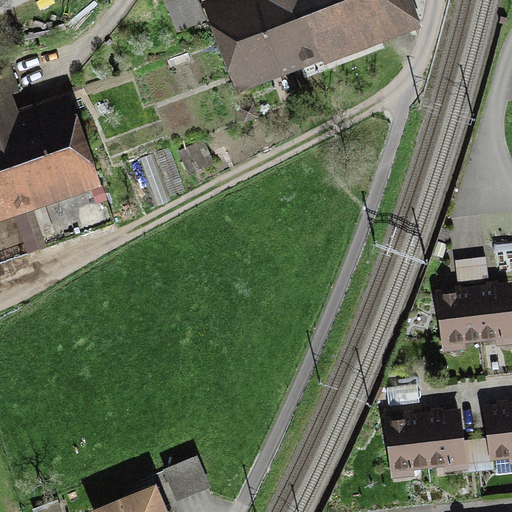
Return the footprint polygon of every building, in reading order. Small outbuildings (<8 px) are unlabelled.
[(205,19),(196,0),(165,0),(179,30),(205,19)] [(251,0),(219,12),(242,72),(380,20),(386,33),(416,20),(408,0),(251,0)] [(0,72),(0,204),(83,175),(61,110),(14,126),(3,94),(17,89),(10,69),(0,72)] [(241,108),(245,119),(256,115),(252,104),(241,108)] [(190,173),(213,162),(203,141),(180,152),(190,173)] [(474,291),(486,290),(484,271),(461,273),(463,292),(474,291)] [(474,291),(479,336),(511,331),(511,313),(509,287),(486,290),(474,291)] [(479,336),(474,291),(463,292),(439,295),(445,340),(479,336)] [(511,406),(487,410),(490,437),(492,454),(511,452),(511,406)] [(423,417),(428,462),(463,458),(461,441),(457,413),(423,417)] [(428,462),(423,417),(388,421),(393,466),(428,462)] [(492,454),(490,437),(461,441),(463,458),(492,454)] [(161,511),(152,490),(99,511),(161,511)]
